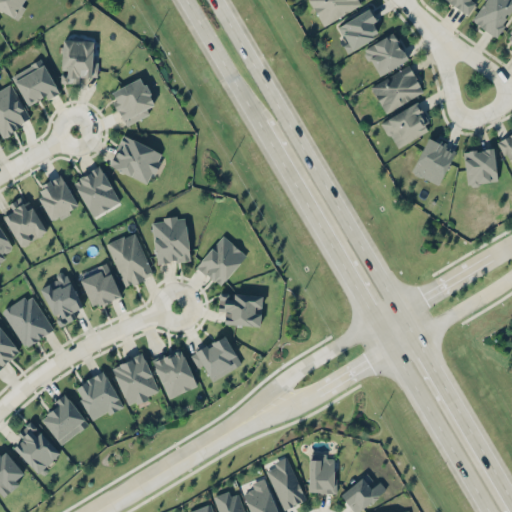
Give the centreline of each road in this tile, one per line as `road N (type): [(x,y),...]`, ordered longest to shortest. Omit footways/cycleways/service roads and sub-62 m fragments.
road 1 (primary): [(399,306),(216,0)]
road 2 (residential): [(407,0),(435,35),(461,115),(494,109),(504,86),(497,72),(435,35)]
road 3 (primary): [(257,123),(389,347)]
road 4 (primary): [(511,495),(399,306)]
road 5 (residential): [(0,410),(70,354),(176,306)]
road 6 (primary): [(389,347),(486,511)]
road 7 (tertiary): [(374,324),(227,432)]
road 8 (tertiary): [(94,511),(227,432)]
road 9 (primary): [(184,0),(257,123)]
